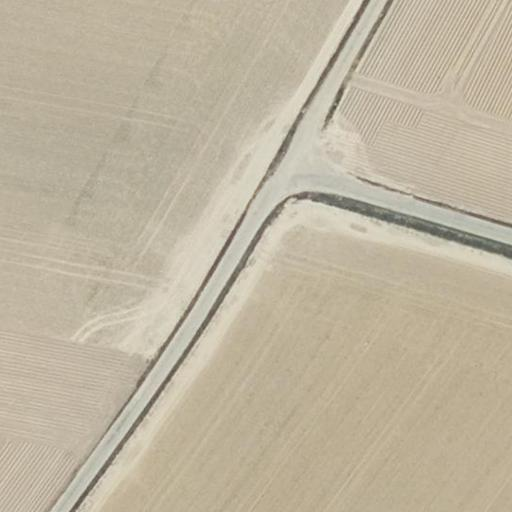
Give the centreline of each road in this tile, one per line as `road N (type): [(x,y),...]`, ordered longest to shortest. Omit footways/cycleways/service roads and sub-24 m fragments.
road 1 (unclassified): [(511,236),(288,166),(61,511)]
road 2 (track): [(379,0),(288,166)]
